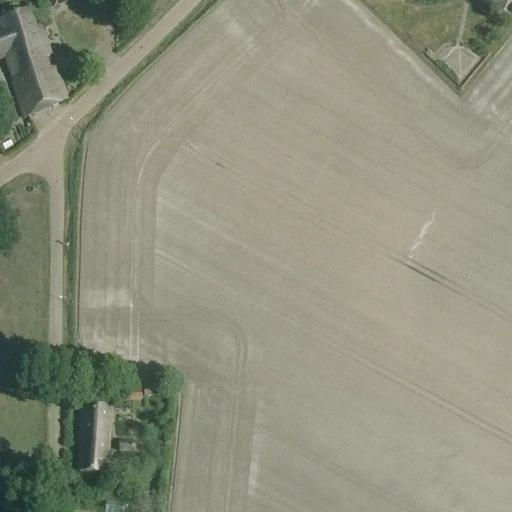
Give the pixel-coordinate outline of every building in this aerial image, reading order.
[(46,0),(53,12),(76,0),(46,0)] [(11,77),(18,97),(25,116),(65,101),(55,70),(48,72),(44,60),(49,58),(39,30),(34,32),(27,12),(0,22),(0,26),(2,33),(0,33),(0,59),(6,57),(13,76),(11,77)] [(116,386),(116,405),(141,405),(141,385),(116,386)] [(163,386),(143,386),(144,400),(164,400),(163,386)] [(109,404),(83,402),(79,450),(81,452),(79,475),(104,477),(109,404)] [(119,443),(118,454),(133,455),(134,444),(119,443)]
